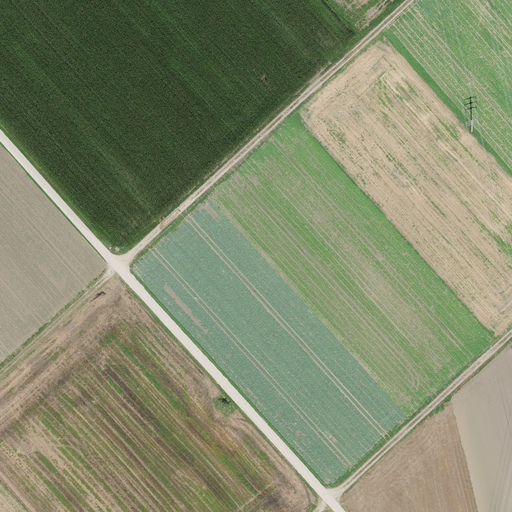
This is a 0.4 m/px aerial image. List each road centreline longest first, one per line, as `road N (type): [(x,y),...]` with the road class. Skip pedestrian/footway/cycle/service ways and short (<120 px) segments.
road 1 (track): [(0,374),(409,0)]
road 2 (track): [(0,139),(337,511)]
road 3 (track): [(511,328),(310,511)]
